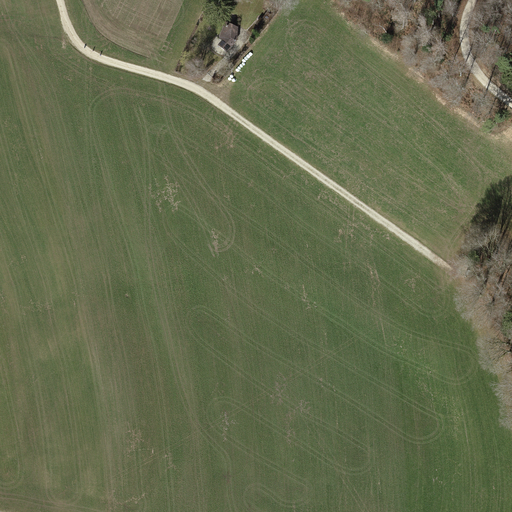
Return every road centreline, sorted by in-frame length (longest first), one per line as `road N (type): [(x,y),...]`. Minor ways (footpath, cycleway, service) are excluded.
road 1 (track): [(60,0),(77,48),(197,89),(453,274)]
road 2 (track): [(473,0),(462,19),(464,55),(511,105)]
